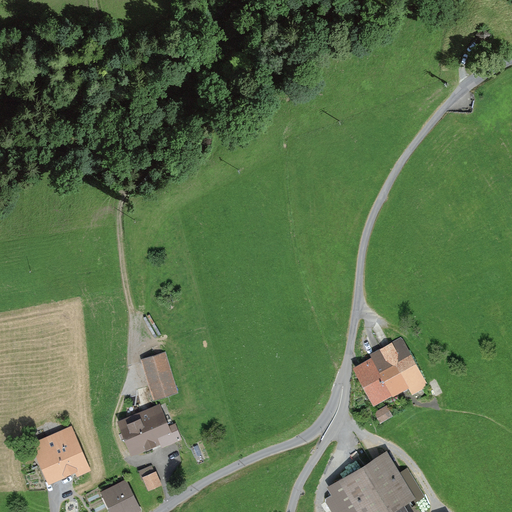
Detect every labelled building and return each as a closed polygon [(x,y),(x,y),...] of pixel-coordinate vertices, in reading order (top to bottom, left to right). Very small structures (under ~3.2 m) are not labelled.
[(485,26),(475,35),(481,42),(491,33),(485,26)] [(488,95),(472,95),(472,111),(487,112),(488,95)] [(375,357),(393,388),(395,393),(409,385),(413,391),(425,385),(400,340),(374,355),(375,357)] [(163,355),(144,361),(156,399),(175,393),(163,355)] [(393,388),(375,357),(358,367),(376,398),(393,388)] [(160,407),(121,421),(133,454),(160,444),(161,447),(181,440),(175,425),(168,427),(160,407)] [(377,412),(381,419),(391,413),(387,407),(377,412)] [(71,432),(36,448),(52,483),(87,467),(71,432)] [(385,455),(330,489),(344,511),(404,511),(400,505),(412,497),(385,455)] [(156,471),(144,477),(150,489),(162,483),(156,471)] [(126,480),(104,490),(113,511),(131,511),(139,509),(126,480)]
